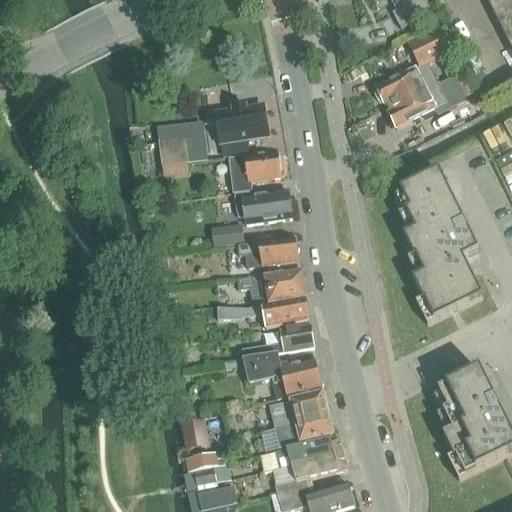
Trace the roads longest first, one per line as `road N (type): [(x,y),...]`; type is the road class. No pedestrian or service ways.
road 1 (residential): [(358,400),(275,0)]
road 2 (residential): [(0,83),(164,0)]
road 3 (unclassified): [(358,400),(511,325)]
